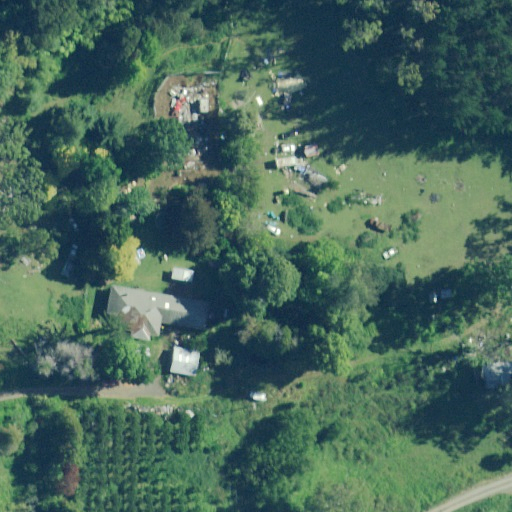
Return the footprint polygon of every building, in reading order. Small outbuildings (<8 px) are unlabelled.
[(184,156),(184,164),(198,164),(198,156),(184,156)] [(209,302),(110,285),(105,313),(117,316),(115,328),(128,331),(127,337),(147,340),(148,334),(157,335),(159,322),(204,330),(209,302)] [(449,290),(437,291),(438,300),(450,299),(449,290)] [(430,323),(434,321),(444,316),(438,304),(428,308),(431,314),(427,316),(430,323)] [(198,351),(172,347),(168,371),(194,375),(198,351)] [(248,390),(245,398),(263,403),(265,395),(248,390)]
